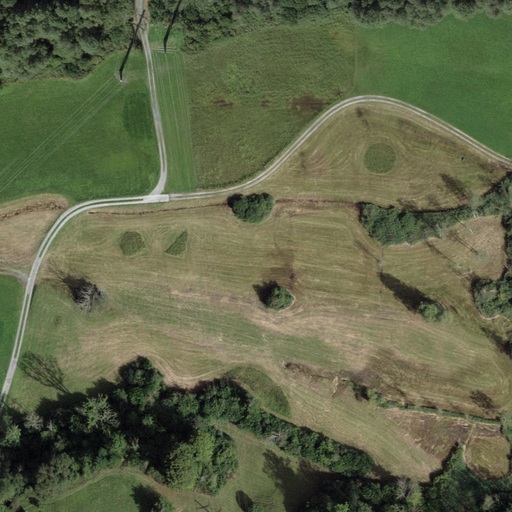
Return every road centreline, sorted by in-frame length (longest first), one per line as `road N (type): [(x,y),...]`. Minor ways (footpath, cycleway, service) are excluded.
road 1 (track): [(158,188),(234,184),(276,164),(332,108),(364,95),(401,99),(511,157)]
road 2 (track): [(158,188),(100,196),(65,211),(42,237),(0,405)]
road 3 (track): [(157,0),(150,9),(163,135),(158,188)]
